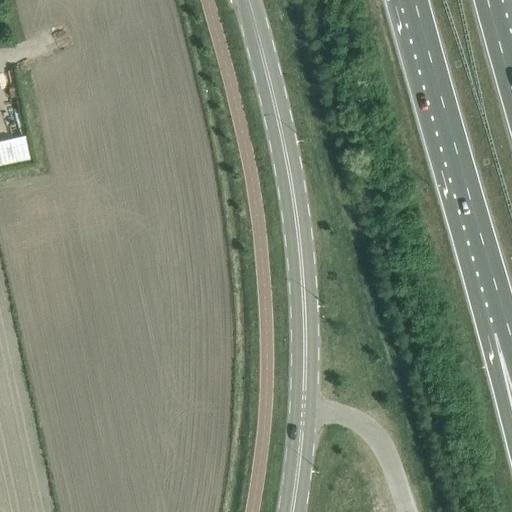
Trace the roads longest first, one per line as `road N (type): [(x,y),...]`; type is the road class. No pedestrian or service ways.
road 1 (tertiary): [(294,511),(304,409),(298,238),(245,0)]
road 2 (trunk): [(414,0),(483,252)]
road 3 (trunk): [(483,252),(511,426)]
